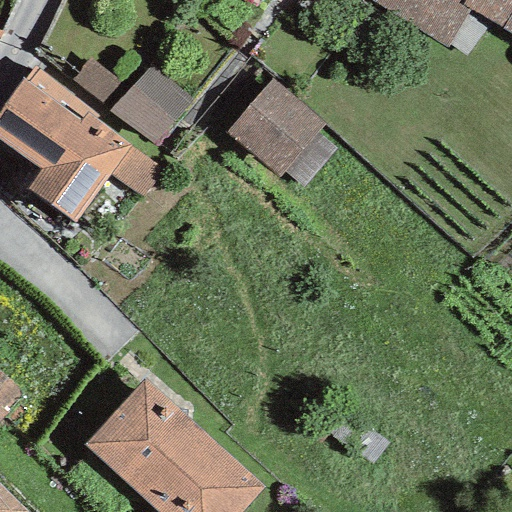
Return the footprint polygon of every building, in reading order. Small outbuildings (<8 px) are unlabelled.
[(511,0),(367,0),(423,33),(442,0),(443,0),(511,40),(511,0)] [(180,107),(140,76),(123,98),(80,65),(62,88),(145,152),(180,107)] [(261,91),(217,138),(258,177),(302,129),(261,91)] [(67,132),(12,92),(0,108),(0,157),(26,176),(11,198),(59,232),(100,174),(138,202),(154,180),(74,123),(67,132)] [(228,511),(244,495),(130,392),(72,456),(134,511),(228,511)]
